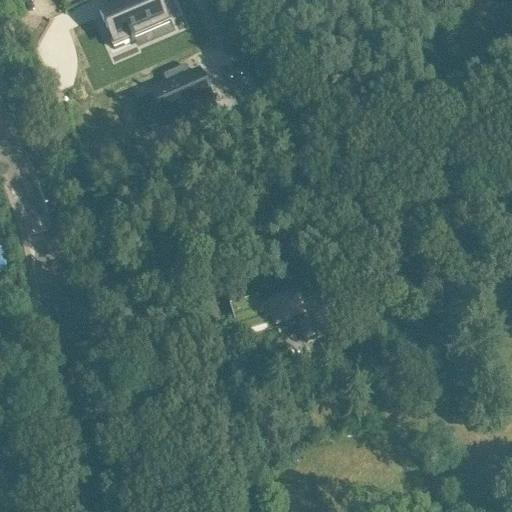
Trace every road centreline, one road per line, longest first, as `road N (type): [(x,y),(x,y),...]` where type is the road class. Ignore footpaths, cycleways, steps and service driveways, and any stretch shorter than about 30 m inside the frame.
road 1 (residential): [(511,128),(346,193),(60,330)]
road 2 (secondary): [(60,330),(40,223),(0,129)]
road 3 (secondary): [(86,511),(60,330)]
